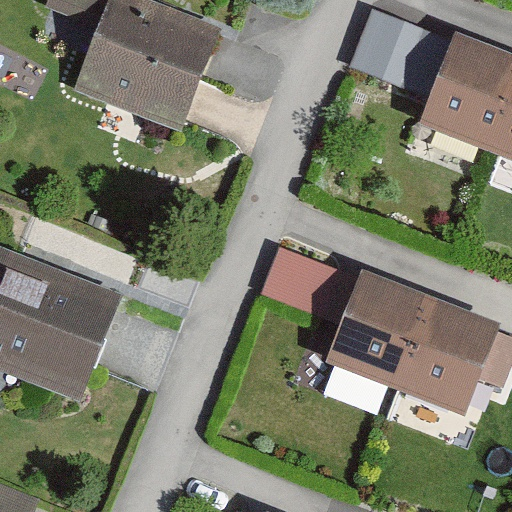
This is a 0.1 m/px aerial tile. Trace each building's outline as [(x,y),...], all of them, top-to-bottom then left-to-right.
[(221,26),(152,0),(47,0),(46,5),(98,24),(74,88),(182,129),(221,26)] [(511,48),(456,27),(419,120),(511,155),(511,48)] [(122,290),(1,242),(0,244),(0,356),(83,389),(122,290)] [(275,250),(264,299),(334,314),(344,265),(275,250)] [(493,325),(364,282),(337,363),(466,406),(493,325)] [(0,511),(33,511),(37,502),(40,496),(0,481),(0,511)]
